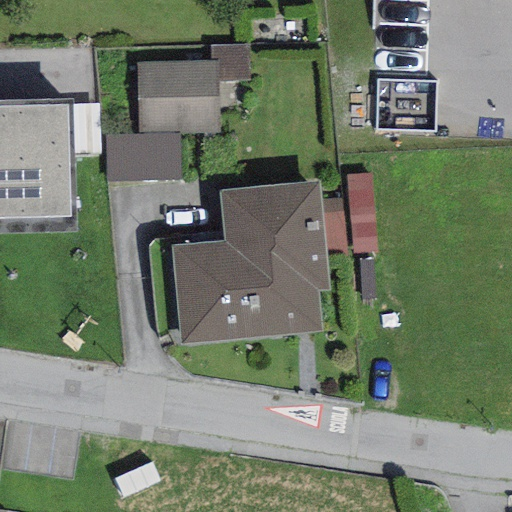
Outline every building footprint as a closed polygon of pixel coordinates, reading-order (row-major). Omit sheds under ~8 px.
[(215,62),(216,83),(249,82),(247,45),(208,46),(209,63),(215,62)] [(209,63),(136,64),(138,135),(179,134),(217,133),(216,83),(215,62),(209,63)] [(72,99),(0,101),(0,233),(76,231),(72,99)] [(180,179),(179,134),(138,135),(104,136),(106,181),(180,179)] [(370,174),(345,176),(352,255),(378,253),(370,174)] [(318,183),(218,192),(223,241),(169,246),(179,347),(320,333),(316,292),(328,291),(324,258),(323,251),(319,200),(318,183)] [(324,258),(346,256),(341,199),(319,200),(323,251),(324,258)] [(374,298),(372,261),(358,262),(360,299),(374,298)]
